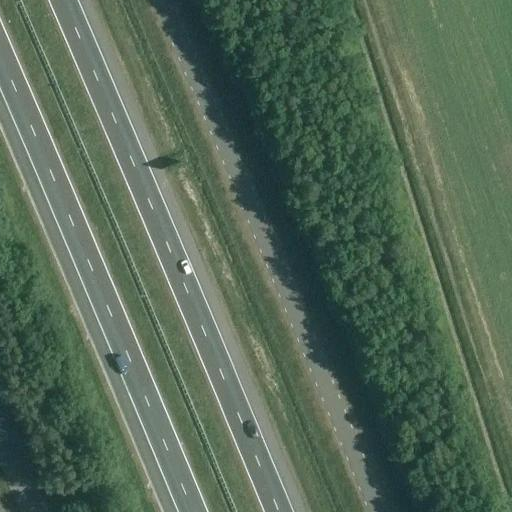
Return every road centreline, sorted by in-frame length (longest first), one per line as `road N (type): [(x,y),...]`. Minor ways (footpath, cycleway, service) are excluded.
road 1 (motorway): [(278,511),(62,0)]
road 2 (unclassified): [(376,511),(163,0)]
road 3 (motorway): [(0,53),(193,511)]
